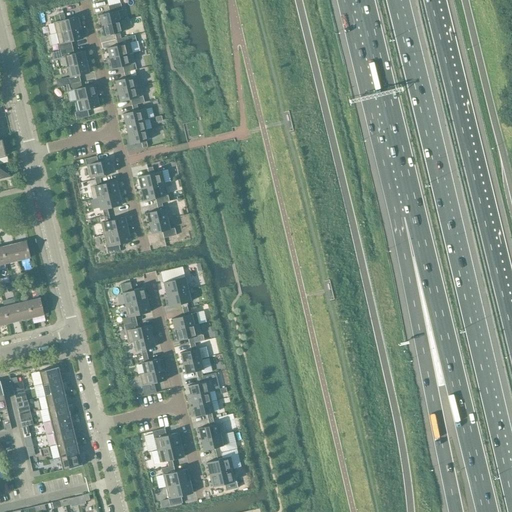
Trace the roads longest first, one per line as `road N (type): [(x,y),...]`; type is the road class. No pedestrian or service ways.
road 1 (motorway): [(511,485),(395,0)]
road 2 (motorway): [(511,336),(430,0)]
road 3 (motorway): [(414,214),(486,511)]
road 4 (motorway): [(414,214),(431,394),(456,511)]
road 5 (motorway): [(362,0),(414,214)]
road 6 (residential): [(75,336),(28,153)]
road 7 (residential): [(83,1),(114,131)]
road 8 (residential): [(149,274),(178,404)]
road 9 (residential): [(28,153),(0,33)]
road 10 (residential): [(114,131),(143,249)]
